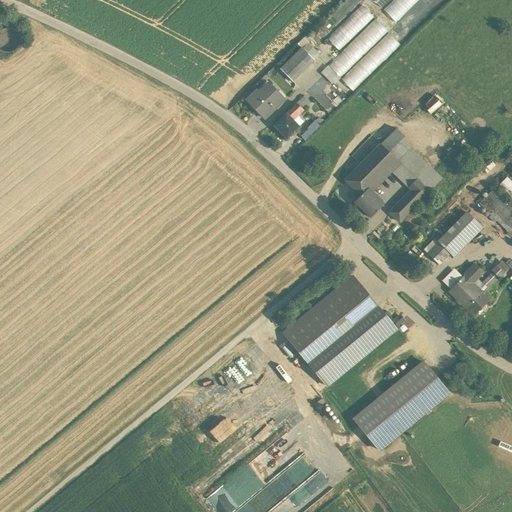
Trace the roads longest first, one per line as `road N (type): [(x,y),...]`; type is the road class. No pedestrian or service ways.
road 1 (residential): [(511,368),(441,318),(211,108),(0,3)]
road 2 (track): [(27,511),(354,240)]
